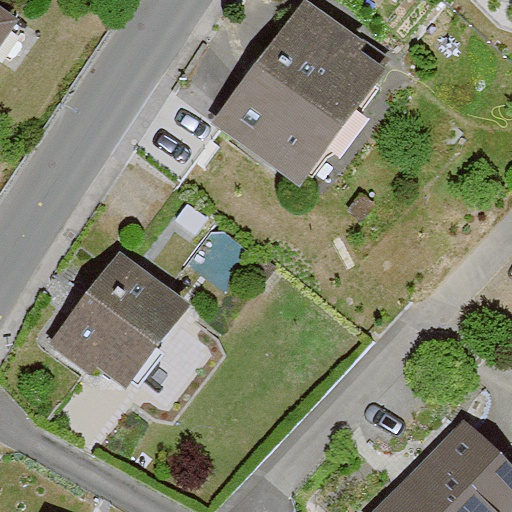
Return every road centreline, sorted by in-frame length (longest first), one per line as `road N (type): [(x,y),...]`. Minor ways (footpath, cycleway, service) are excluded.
road 1 (motorway): [(0,225),(463,0)]
road 2 (residential): [(269,511),(511,246)]
road 3 (residential): [(182,0),(0,266)]
road 4 (residential): [(0,416),(169,511)]
